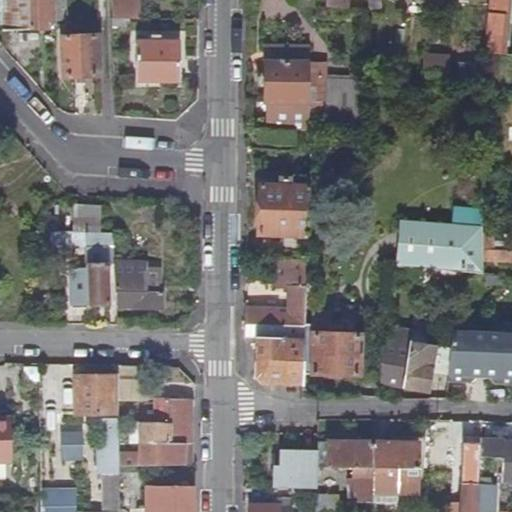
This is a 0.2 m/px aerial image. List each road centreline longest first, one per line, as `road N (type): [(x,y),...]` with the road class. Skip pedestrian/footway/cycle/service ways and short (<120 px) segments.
road 1 (residential): [(0,80),(75,155),(223,159)]
road 2 (residential): [(0,345),(221,344)]
road 3 (residential): [(221,344),(223,159)]
road 4 (residential): [(220,511),(221,344)]
road 5 (residential): [(223,159),(225,0)]
